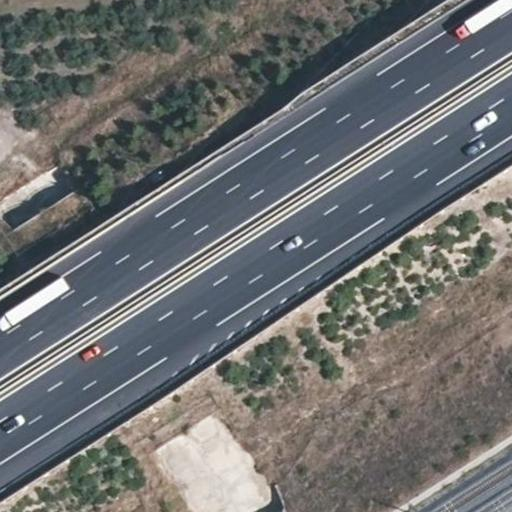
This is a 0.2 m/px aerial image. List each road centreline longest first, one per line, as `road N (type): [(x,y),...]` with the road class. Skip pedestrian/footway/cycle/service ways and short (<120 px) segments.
road 1 (motorway): [(0,431),(511,104)]
road 2 (motorway): [(511,21),(0,348)]
